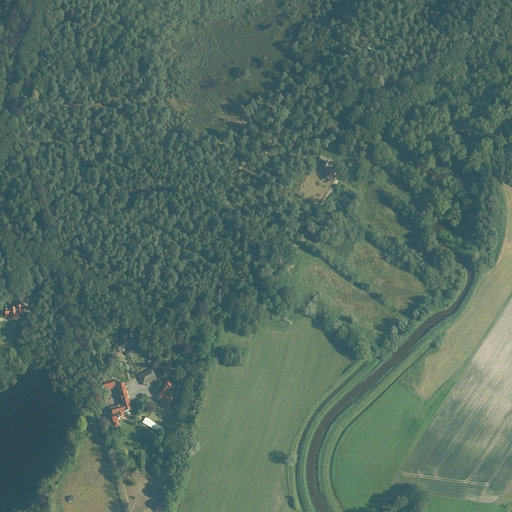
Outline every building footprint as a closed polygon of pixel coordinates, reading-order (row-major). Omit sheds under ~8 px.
[(330,159),(328,164),(335,168),(338,163),(330,159)] [(328,168),(326,172),(329,174),(327,178),(331,181),(336,173),(328,168)] [(10,308),(8,309),(5,309),(6,316),(10,316),(10,320),(18,319),(17,315),(25,314),(24,307),(16,308),(16,309),(10,310),(10,308)] [(117,350),(112,354),(114,357),(120,353),(122,351),(121,350),(129,344),(125,338),(114,346),(117,350)] [(132,348),(125,353),(128,357),(134,351),(132,348)] [(153,369),(138,377),(143,385),(157,378),(153,369)] [(117,405),(118,408),(110,410),(112,416),(111,416),(113,423),(115,427),(119,426),(118,421),(118,420),(119,420),(120,419),(119,417),(124,416),(123,413),(125,412),(125,414),(128,415),(130,415),(131,413),(130,411),(131,410),(136,409),(135,404),(130,406),(124,384),(119,386),(118,381),(114,382),(113,380),(103,383),(105,391),(117,387),(122,403),(117,405)] [(168,390),(171,384),(165,381),(157,397),(170,404),(173,399),(169,396),(171,391),(168,390)] [(142,423),(159,433),(162,427),(146,418),(142,423)] [(143,493),(136,494),(140,511),(152,511),(155,511),(161,511),(160,503),(161,502),(160,499),(159,499),(157,493),(159,493),(158,490),(157,490),(156,487),(149,488),(153,505),(146,507),(143,493)]
